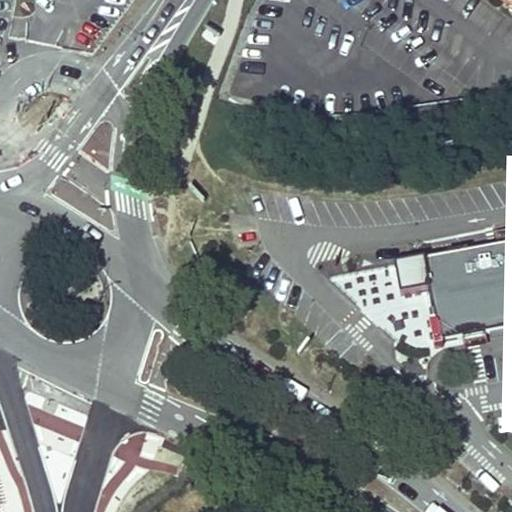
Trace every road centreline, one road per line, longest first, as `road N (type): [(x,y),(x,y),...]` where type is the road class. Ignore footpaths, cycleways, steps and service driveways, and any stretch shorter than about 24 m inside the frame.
road 1 (primary): [(448,511),(187,324),(132,271)]
road 2 (secondary): [(132,271),(123,204),(130,128),(200,0)]
road 3 (secondary): [(170,0),(66,134),(21,209)]
road 4 (primary): [(113,391),(330,511)]
road 5 (secondary): [(0,342),(45,511)]
road 6 (primary): [(0,332),(113,391)]
road 7 (primary): [(132,271),(21,209)]
road 8 (secondary): [(78,511),(113,391)]
road 9 (secondary): [(113,391),(132,271)]
